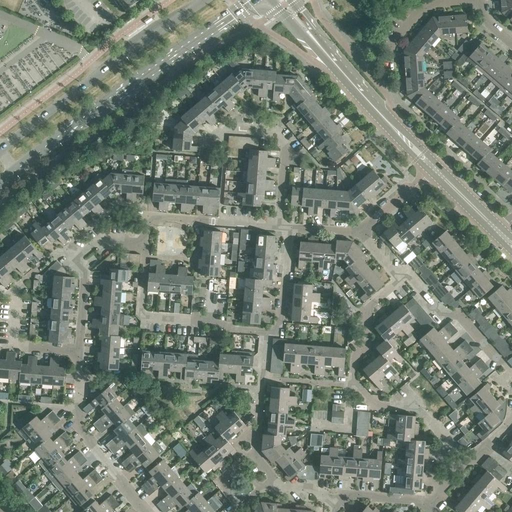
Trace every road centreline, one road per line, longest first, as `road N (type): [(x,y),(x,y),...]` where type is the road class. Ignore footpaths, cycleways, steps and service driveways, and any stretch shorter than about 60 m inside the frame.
road 1 (secondary): [(16,172),(256,0)]
road 2 (secondary): [(203,0),(0,147)]
road 3 (secondary): [(436,169),(280,0)]
road 4 (residential): [(264,329),(141,319),(146,241)]
road 5 (residential): [(146,511),(79,428),(79,351)]
road 6 (residential): [(279,227),(287,152),(271,128),(228,125),(211,142)]
road 7 (residential): [(79,351),(84,261),(103,238),(146,241)]
road 8 (residential): [(457,475),(445,460),(449,438),(422,405),(376,401),(355,384)]
road 9 (residential): [(146,241),(151,215),(279,227)]
road 10 (residential): [(511,375),(459,313),(440,318),(403,281)]
road 11 (residential): [(388,64),(387,47),(427,4),(483,0)]
road 12 (residential): [(253,454),(264,329)]
road 13 (residential): [(355,384),(365,307),(403,281)]
road 14 (residential): [(79,351),(13,346),(17,292)]
